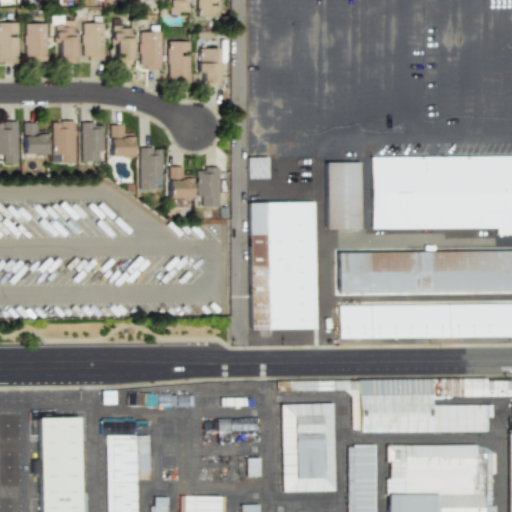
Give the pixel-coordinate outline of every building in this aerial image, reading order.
[(167,0),(167,13),(186,13),(186,0),(167,0)] [(216,0),(195,0),(195,16),(216,16),(216,0)] [(79,60),(100,60),(100,16),(89,16),(89,22),(79,22),(79,60)] [(0,64),(15,64),(15,22),(0,22),(0,64)] [(43,22),(22,22),(22,61),(43,61),(43,22)] [(72,24),(50,24),(50,62),(72,62),(72,24)] [(130,26),(109,26),(109,64),(130,64),(130,26)] [(158,69),(158,26),(147,26),(147,31),(136,31),(136,69),(158,69)] [(187,40),(165,40),(165,83),(187,83),(187,40)] [(215,86),(216,48),(196,48),(196,62),(195,62),(195,72),(200,72),(200,86),(215,86)] [(16,120),(0,120),(0,153),(3,153),(3,163),(15,163),(16,142),(16,120)] [(72,162),(72,120),(49,120),(49,162),(72,162)] [(44,154),(44,131),(32,131),(32,121),(20,121),(20,154),(44,154)] [(101,161),(101,121),(78,121),(78,161),(101,161)] [(107,124),(107,157),(130,157),(130,135),(119,135),(119,124),(107,124)] [(151,188),(137,188),(136,147),(150,147),(150,152),(151,152),(151,149),(159,149),(160,180),(159,180),(151,180),(151,188)] [(371,156),(511,155),(511,234),(497,234),(498,228),(463,228),(463,234),(449,234),(449,228),(372,228),(371,156)] [(269,157),(269,178),(249,178),(248,157),(269,157)] [(326,228),(326,162),(359,162),(359,228),(326,228)] [(166,167),(167,197),(189,197),(189,174),(180,174),(180,166),(166,167)] [(217,167),(216,205),(199,205),(199,195),(194,195),(194,170),(203,170),(203,167),(217,167)] [(151,188),(159,188),(159,180),(151,180),(151,188)] [(314,202),(315,340),(285,340),(285,329),(250,330),(249,201),(314,202)] [(511,250),(511,290),(338,292),(337,252),(511,250)] [(511,304),(511,336),(340,339),(339,305),(511,304)] [(357,395),(431,394),(430,432),(357,432),(357,395)] [(280,405),(333,403),(336,490),(283,492),(280,405)] [(431,405),(488,406),(487,432),(430,431),(431,405)] [(37,511),(36,420),(77,419),(78,511),(37,511)] [(105,511),(104,435),(134,436),(135,511),(105,511)] [(352,511),(353,445),(376,445),(375,511),(352,511)] [(489,511),(386,511),(387,445),(490,446),(489,511)] [(257,476),(257,458),(244,458),(244,476),(257,476)] [(177,511),(222,511),(222,496),(178,496),(177,511)] [(165,511),(165,497),(151,497),(152,506),(148,506),(147,511),(165,511)]
